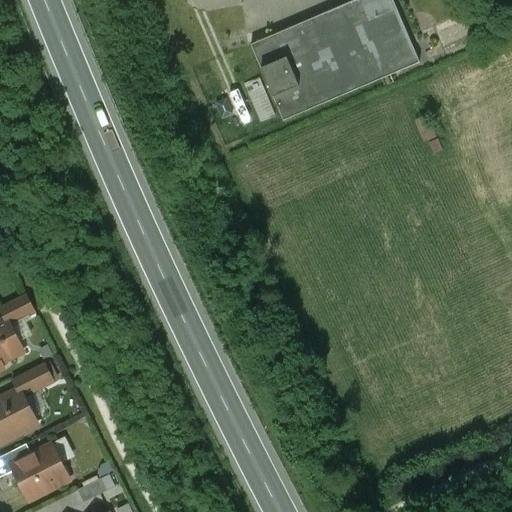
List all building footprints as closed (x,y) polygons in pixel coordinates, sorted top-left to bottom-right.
[(391,0),(355,0),(249,44),(282,121),(419,63),(391,0)] [(6,320),(9,326),(35,313),(25,294),(0,306),(0,312),(4,320),(6,320)] [(6,320),(4,320),(0,322),(0,371),(3,370),(0,364),(0,363),(23,352),(9,326),(6,320)] [(19,390),(23,398),(52,383),(43,365),(12,381),(17,391),(19,390)] [(17,391),(0,400),(0,445),(23,434),(21,430),(36,422),(23,398),(19,390),(17,391)] [(0,471),(11,466),(31,455),(26,445),(0,458),(0,471)] [(51,445),(31,455),(11,466),(29,501),(69,481),(67,478),(71,476),(65,466),(62,467),(51,445)] [(100,479),(77,491),(83,503),(106,492),(100,479)]
